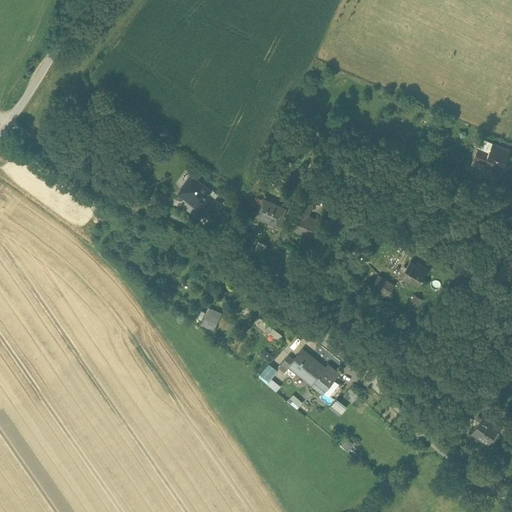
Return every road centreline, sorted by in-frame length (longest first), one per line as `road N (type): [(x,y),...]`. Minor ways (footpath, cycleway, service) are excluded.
road 1 (residential): [(511,508),(210,243),(6,123)]
road 2 (residential): [(311,176),(511,299)]
road 3 (unclassified): [(90,0),(6,123)]
